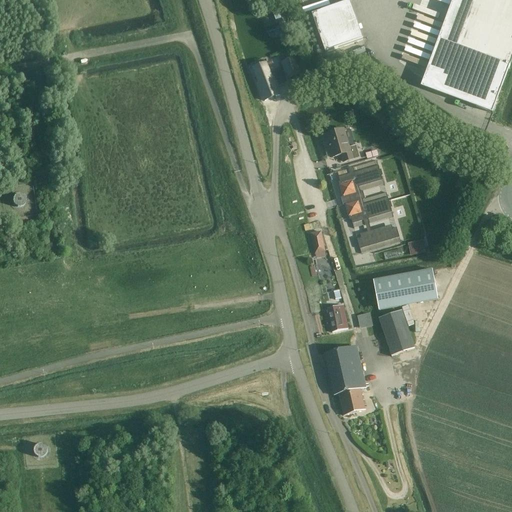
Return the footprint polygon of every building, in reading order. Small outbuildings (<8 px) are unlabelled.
[(511,0),(453,0),(427,72),(445,78),(440,94),(492,114),(504,80),(505,80),(511,59),(511,0)] [(281,20),(264,26),(266,34),(276,30),(279,38),(287,35),(281,20)] [(299,74),(293,60),(282,64),(288,78),(299,74)] [(275,97),(279,96),(273,80),(271,81),(265,65),(254,69),(260,85),(258,86),(264,102),(269,100),(269,101),(271,100),(270,99),(273,98),(274,99),(275,98),(275,97)] [(343,130),(326,135),(329,144),(328,144),(330,149),(333,158),(342,155),(344,162),(359,158),(356,146),(349,148),(343,130)] [(375,147),(365,149),(369,161),(378,158),(375,147)] [(350,175),(339,178),(341,185),(339,185),(342,198),(345,205),(348,218),(350,217),(352,224),(363,221),(365,226),(369,225),(370,224),(368,220),(392,213),(391,208),(392,208),(390,202),(389,202),(388,198),(364,205),(363,201),(364,201),(363,200),(365,200),(363,192),(361,192),(360,192),(359,188),(382,181),(381,176),(383,176),(381,170),(379,170),(378,166),(354,173),(353,168),(352,169),(348,170),(350,175)] [(462,174),(457,189),(464,191),(469,176),(462,174)] [(27,209),(28,206),(27,204),(26,202),(25,200),(23,199),(20,198),(18,198),(15,199),(14,201),(12,203),(12,206),(12,208),(14,211),(16,212),(18,213),(21,214),(23,213),(25,211),(27,209)] [(360,239),(357,240),(361,254),(401,243),(399,238),(396,228),(393,229),(392,228),(392,229),(391,226),(360,235),(361,238),(360,238),(360,239)] [(325,252),(321,233),(311,235),(315,254),(325,252)] [(423,240),(408,244),(411,257),(426,254),(423,240)] [(403,257),(401,250),(384,254),(385,261),(403,257)] [(438,300),(432,270),(373,282),(379,311),(438,300)] [(343,306),(327,310),(332,333),(348,330),(343,306)] [(402,311),(379,319),(391,357),(414,349),(402,311)] [(333,397),(336,396),(338,396),(343,417),(366,412),(361,391),(366,389),(356,347),(324,355),(333,397)] [(49,458),(50,456),(50,453),(49,451),(47,449),(45,448),(43,447),(40,447),(38,448),(36,450),(35,452),(34,455),(35,457),(36,460),(38,462),(40,463),(43,463),(46,462),(48,460),(49,458)]
